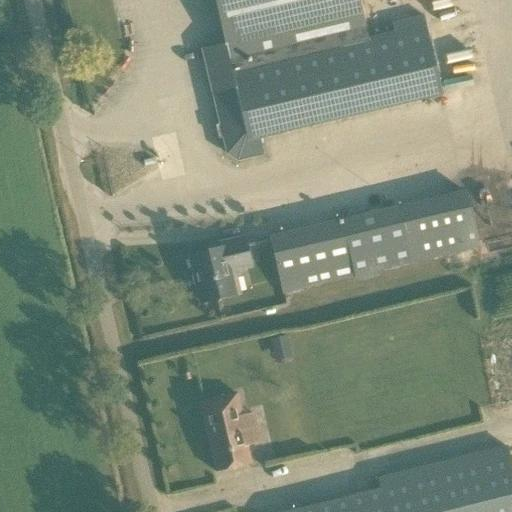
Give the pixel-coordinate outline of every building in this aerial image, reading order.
[(227,154),(237,160),(263,154),(259,139),(244,76),(370,47),(358,0),(213,0),(224,45),(202,50),(227,154)] [(425,147),(426,172),(458,170),(456,145),(425,147)] [(267,236),(281,295),(478,249),(465,190),(267,236)] [(201,301),(201,303),(239,294),(233,270),(229,271),(227,262),(249,256),(245,238),(207,247),(208,252),(190,257),(195,275),(197,275),(203,300),(201,301)] [(269,340),(275,363),(291,359),(286,336),(269,340)] [(511,339),(480,347),(493,405),(511,401),(511,339)] [(199,402),(216,473),(251,464),(240,416),(242,416),(237,394),(199,402)] [(294,511),(511,511),(511,469),(506,446),(376,478),(379,491),(294,511)]
